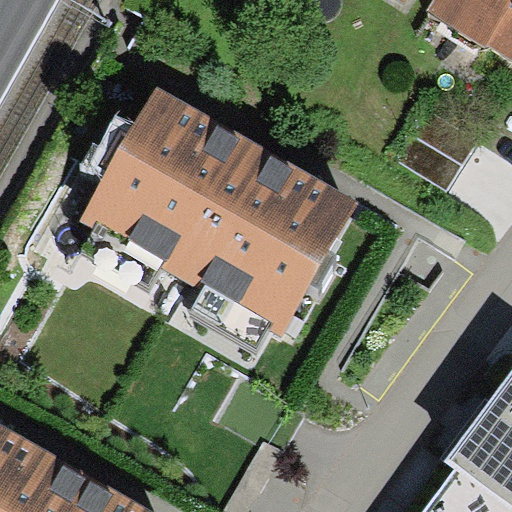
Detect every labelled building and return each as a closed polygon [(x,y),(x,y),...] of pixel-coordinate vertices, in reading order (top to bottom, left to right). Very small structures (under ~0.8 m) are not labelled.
[(425,0),(351,0),(404,33),(425,0)] [(511,0),(466,0),(442,37),(511,83),(511,0)] [(366,233),(164,128),(91,268),(293,373),(366,233)] [(511,511),(511,394),(452,479),(460,485),(440,511),(511,511)] [(107,511),(0,452),(0,511),(107,511)]
